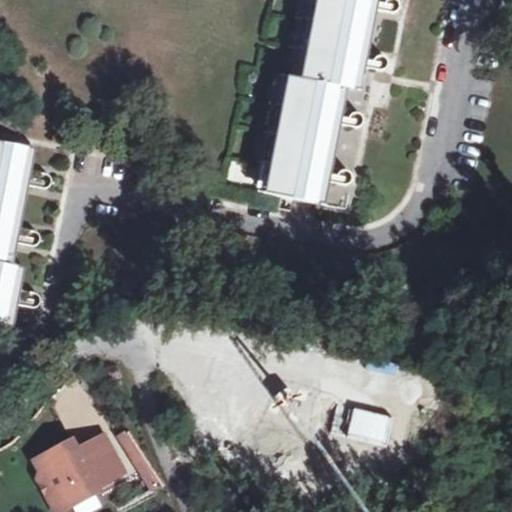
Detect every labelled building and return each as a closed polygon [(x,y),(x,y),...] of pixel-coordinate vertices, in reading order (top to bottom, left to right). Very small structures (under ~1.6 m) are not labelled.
[(355,89),(371,0),(317,0),(301,79),(289,77),(266,194),(319,204),(341,87),(355,89)] [(394,0),(377,0),(375,12),(391,15),(392,15),(394,15),(396,13),(398,11),(399,9),(399,7),(398,4),(397,1),(394,0)] [(383,57),(367,54),(364,69),(379,72),(381,72),(383,72),(385,71),(387,69),(388,68),(389,66),(389,64),(388,62),(387,60),(385,58),(383,57)] [(360,114),(342,111),(339,125),(356,128),(358,128),(360,127),(362,126),(363,124),(364,121),(363,118),(362,116),(360,114)] [(7,266),(30,148),(0,142),(0,325),(7,327),(18,268),(7,266)] [(347,171),(331,168),(328,183),(345,186),(347,186),(350,185),(351,184),(353,182),(353,179),(353,176),(352,174),(350,172),(347,171)] [(48,175),(31,172),(28,186),(46,190),(47,190),(49,189),(51,188),(52,186),(53,184),(53,182),(53,180),(52,178),(50,176),(48,175)] [(36,232),(20,229),(17,244),(34,247),(35,247),(38,246),(39,244),(41,243),(41,240),(41,237),(40,235),(38,233),(36,232)] [(37,295),(20,292),(17,306),(34,309),(35,309),(37,308),(39,307),(40,306),(41,304),(42,302),(42,301),(41,299),(40,297),(39,296),(37,295)] [(352,407),(347,432),(386,441),(392,415),(352,407)] [(37,479),(49,501),(58,496),(66,510),(99,490),(97,486),(123,471),(103,435),(77,450),(76,448),(64,454),(60,446),(33,461),(39,471),(37,479)] [(49,501),(55,511),(61,511),(66,510),(58,496),(49,501)]
